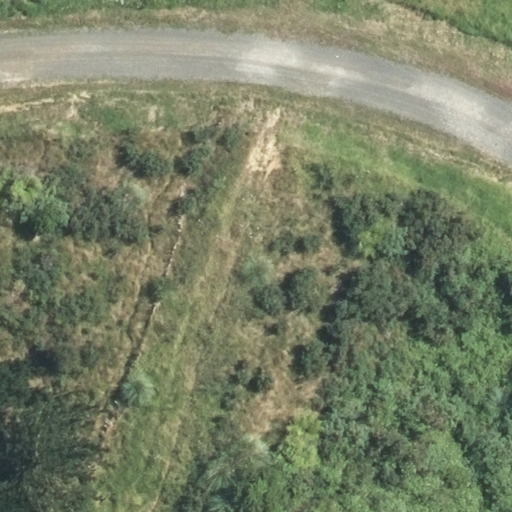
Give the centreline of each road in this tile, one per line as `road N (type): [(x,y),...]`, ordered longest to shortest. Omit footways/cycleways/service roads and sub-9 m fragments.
road 1 (track): [(112,511),(162,362),(308,14)]
road 2 (track): [(511,96),(271,0)]
